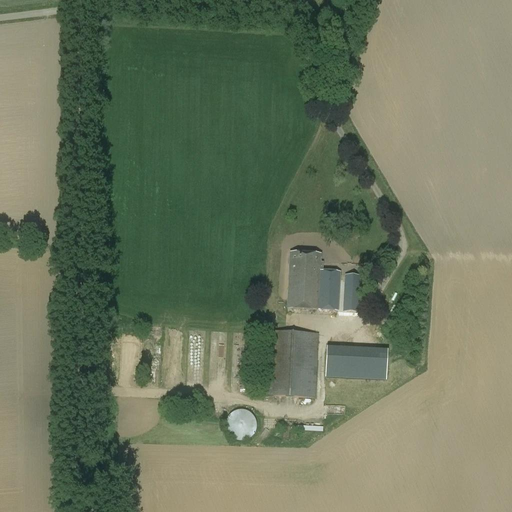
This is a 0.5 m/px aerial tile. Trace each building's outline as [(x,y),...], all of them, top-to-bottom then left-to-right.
[(290,254),(287,310),(338,313),(340,273),(323,272),(323,264),(320,263),(320,255),(290,254)] [(347,281),(346,305),(346,307),(359,308),(359,305),(360,305),(361,281),(347,281)] [(266,333),(263,397),(315,400),(318,335),(276,333),(267,333),(266,333)] [(327,349),(325,379),(345,380),(347,350),(327,349)] [(174,399),(173,412),(193,413),(194,399),(174,399)] [(226,422),(225,426),(226,431),(228,436),(231,439),(235,442),(240,442),(245,442),(249,440),(253,437),(255,432),(256,427),(256,423),(253,418),(250,415),(246,412),(241,411),(236,412),(232,414),(228,417),(226,422)]
